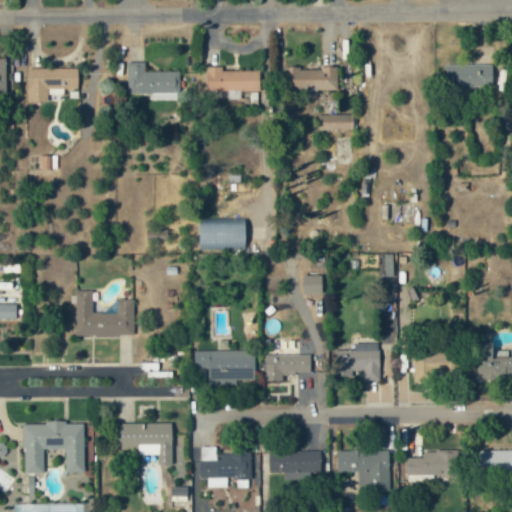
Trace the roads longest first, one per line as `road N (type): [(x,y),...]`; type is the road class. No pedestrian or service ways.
road 1 (residential): [(511,7),(0,12)]
road 2 (residential): [(511,405),(272,408)]
road 3 (residential): [(0,364),(180,361)]
